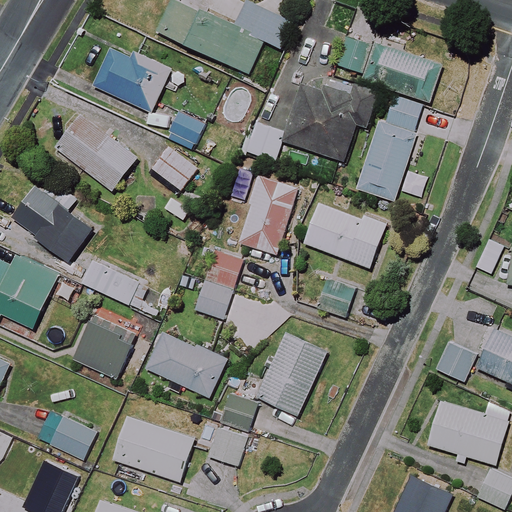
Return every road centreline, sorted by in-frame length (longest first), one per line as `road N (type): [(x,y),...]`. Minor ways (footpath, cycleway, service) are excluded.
road 1 (unclassified): [(0,67),(40,0),(511,2)]
road 2 (residential): [(511,67),(451,237),(320,511)]
